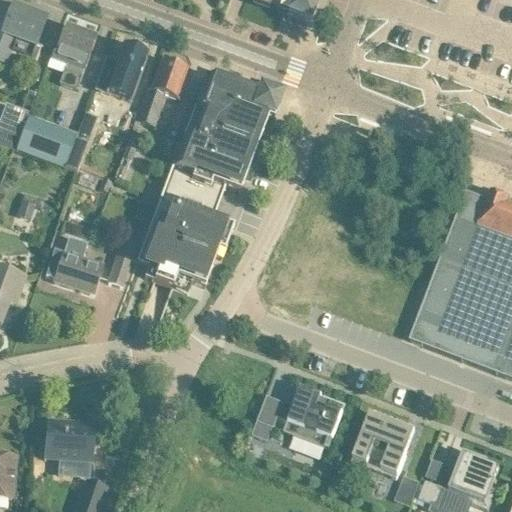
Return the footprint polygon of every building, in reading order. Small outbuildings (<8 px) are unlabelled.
[(250,0),(289,14),(287,20),(309,28),(317,5),(312,3),(312,0),(250,0)] [(0,65),(4,68),(7,69),(11,57),(19,60),(26,43),(37,47),(39,40),(46,22),(12,9),(10,15),(0,11),(0,65)] [(54,51),(46,70),(63,76),(59,86),(74,92),(85,63),(87,64),(89,59),(96,40),(66,29),(59,48),(57,52),(54,51)] [(105,60),(94,93),(129,105),(146,58),(137,55),(139,51),(123,46),(116,64),(105,60)] [(148,92),(136,125),(153,131),(164,99),(177,104),(188,73),(161,63),(151,93),(148,92)] [(171,170),(225,190),(240,195),(271,110),(268,102),(237,90),(235,94),(225,90),(226,86),(206,79),(171,170)] [(162,142),(178,148),(192,107),(181,103),(173,127),(168,125),(162,142)] [(21,142),(28,122),(30,116),(6,107),(0,123),(0,147),(16,153),(21,142)] [(77,139),(65,172),(77,175),(97,120),(85,116),(77,139)] [(21,142),(16,153),(16,154),(65,172),(77,139),(28,122),(21,142)] [(141,137),(132,134),(122,160),(132,163),(141,137)] [(225,190),(171,170),(136,265),(148,269),(144,280),(155,284),(172,291),(177,280),(204,290),(225,234),(211,228),(225,190)] [(105,198),(106,198),(112,185),(104,181),(99,193),(100,193),(99,195),(95,206),(101,209),(105,198)] [(511,206),(508,205),(509,203),(507,202),(507,201),(505,197),(498,195),(494,197),(492,196),(489,203),(466,194),(409,344),(511,382),(511,206)] [(21,204),(17,220),(31,224),(35,210),(55,215),(58,205),(24,196),(22,204),(21,204)] [(65,224),(61,236),(90,245),(94,233),(65,224)] [(108,286),(121,290),(136,245),(122,240),(108,286)] [(46,279),(55,282),(54,285),(93,298),(103,268),(82,261),(86,248),(68,242),(64,256),(63,256),(54,253),(46,279)] [(0,270),(0,326),(1,327),(11,298),(18,301),(25,280),(0,270)] [(138,326),(154,333),(162,313),(147,307),(138,326)] [(196,386),(190,416),(215,421),(220,390),(196,386)] [(322,399),(306,393),(301,391),(284,435),(329,453),(346,408),(322,399)] [(252,438),(269,444),(283,406),(267,399),(252,438)] [(397,482),(415,434),(386,423),(370,418),(352,464),(397,482)] [(44,461),(71,464),(91,465),(94,431),(67,429),(68,426),(47,424),(44,461)] [(449,494),(469,502),(468,506),(483,511),(488,511),(497,492),(492,490),(499,471),(481,464),(482,460),(461,452),(453,472),(457,473),(449,494)] [(0,500),(12,500),(15,461),(0,460),(0,500)] [(420,484),(404,478),(394,503),(410,509),(420,484)] [(77,511),(98,511),(106,492),(87,485),(77,511)] [(419,503),(438,510),(445,492),(426,485),(419,503)]
